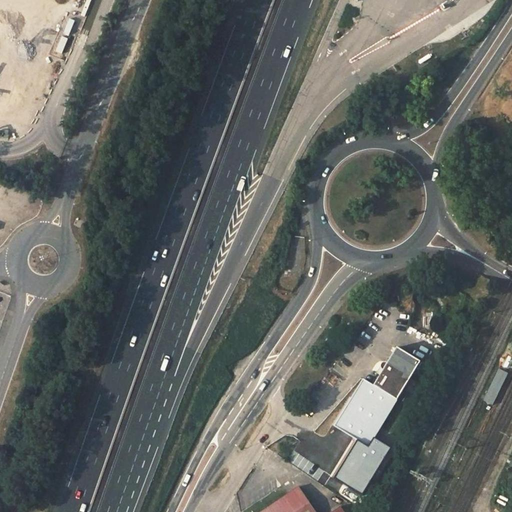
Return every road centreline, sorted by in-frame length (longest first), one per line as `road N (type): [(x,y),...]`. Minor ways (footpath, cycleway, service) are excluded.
road 1 (motorway): [(258,0),(73,511)]
road 2 (motorway): [(161,374),(298,0)]
road 3 (secondary): [(313,209),(306,285),(203,445),(171,511)]
road 4 (secondary): [(188,511),(333,292),(373,260)]
road 5 (motorway): [(161,374),(186,359),(304,110)]
road 6 (unclassified): [(67,194),(142,0)]
road 7 (secondary): [(511,4),(422,126),(374,138)]
road 8 (secondary): [(431,181),(449,129),(511,32)]
road 9 (motorway): [(112,511),(161,374)]
road 10 (unknown): [(98,0),(62,90),(34,128)]
